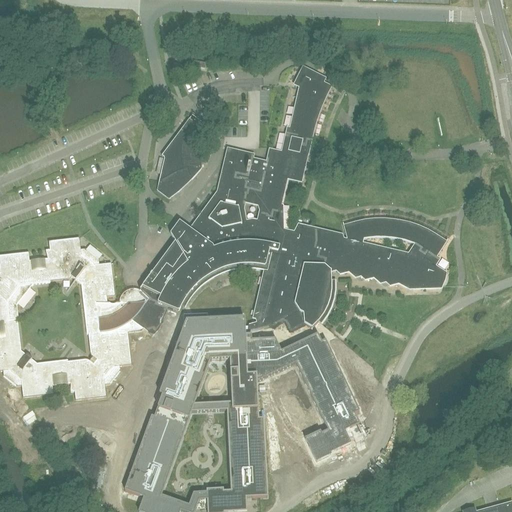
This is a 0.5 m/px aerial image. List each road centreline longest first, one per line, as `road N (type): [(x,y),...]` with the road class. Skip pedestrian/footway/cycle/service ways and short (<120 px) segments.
road 1 (unclassified): [(496,14),(143,5)]
road 2 (unclassified): [(511,366),(361,511)]
